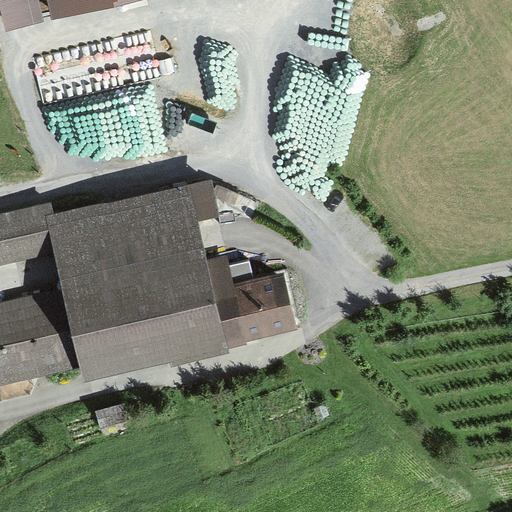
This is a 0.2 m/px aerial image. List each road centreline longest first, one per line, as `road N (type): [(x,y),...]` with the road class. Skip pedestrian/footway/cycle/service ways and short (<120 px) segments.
road 1 (track): [(0,198),(180,166),(220,168),(272,193),(333,245),(361,297)]
road 2 (residential): [(260,353),(361,297),(511,269)]
road 3 (track): [(260,353),(0,413)]
